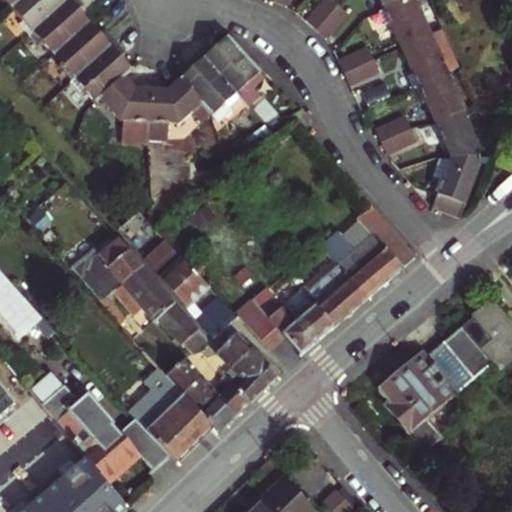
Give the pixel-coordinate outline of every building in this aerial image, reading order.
[(2,0),(11,8),(20,0),(2,0)] [(20,24),(29,34),(67,0),(20,0),(11,8),(23,22),(20,24)] [(41,42),(53,55),(89,23),(77,10),(83,5),(78,0),(67,0),(29,34),(38,44),(41,42)] [(316,32),(338,8),(329,0),(326,0),(305,22),(316,32)] [(380,13),(383,11),(377,0),(376,0),(374,1),(380,13)] [(377,0),(383,11),(407,0),(377,0)] [(388,23),(400,49),(430,35),(424,23),(414,0),(407,0),(383,11),(388,23)] [(414,0),(424,23),(432,19),(423,0),(414,0)] [(316,32),(326,41),(348,18),(338,8),(316,32)] [(380,13),(385,24),(388,23),(383,11),(380,13)] [(62,72),(71,81),(115,42),(106,31),(101,36),(89,23),(53,55),(65,69),(62,72)] [(430,35),(400,49),(412,75),(417,87),(447,73),(430,35)] [(252,88),(264,78),(227,37),(213,49),(209,43),(198,53),(236,95),(238,97),(248,108),(260,97),(252,88)] [(99,98),(123,76),(131,70),(125,63),(119,63),(118,64),(115,60),(124,52),(115,42),(71,81),(79,91),(82,89),(94,102),(99,98)] [(367,49),(337,62),(343,75),(373,61),(367,49)] [(236,95),(198,53),(188,62),(192,67),(179,79),(211,115),(212,116),(226,103),(236,95)] [(373,61),(343,75),(349,87),(378,74),(373,61)] [(434,125),(461,113),(464,111),(447,73),(417,87),(423,99),(434,125)] [(412,75),(407,77),(412,89),(414,88),(417,87),(412,75)] [(148,145),(148,141),(151,89),(134,88),(123,76),(99,98),(119,121),(122,121),(120,143),(148,145)] [(151,89),(148,141),(167,142),(168,123),(179,124),(191,113),(201,124),(211,115),(179,79),(167,90),(151,89)] [(414,88),(419,100),(423,99),(417,87),(414,88)] [(226,103),(228,106),(238,97),(236,95),(226,103)] [(292,117),(303,130),(312,123),(300,110),(292,117)] [(478,158),(477,149),(461,113),(434,125),(440,136),(450,159),(478,158)] [(380,143),(410,130),(404,117),(375,131),(380,143)] [(431,126),(436,138),(440,136),(434,125),(431,126)] [(410,130),(380,143),(386,156),(416,143),(410,130)] [(227,150),(234,159),(247,149),(240,140),(227,150)] [(431,209),(458,220),(479,167),(478,158),(450,159),(437,193),(431,209)] [(438,160),(426,189),(437,193),(450,159),(438,160)] [(191,180),(199,190),(209,181),(202,172),(191,180)] [(338,266),(366,299),(413,259),(369,207),(355,219),(357,221),(370,238),(347,258),(338,266)] [(210,209),(194,222),(204,234),(219,220),(210,209)] [(27,218),(35,228),(42,222),(34,212),(27,218)] [(335,234),(330,238),(347,258),(370,238),(357,221),(339,238),(335,234)] [(330,238),(319,248),(332,262),(336,268),(307,293),(303,287),(299,290),(300,292),(331,329),(366,299),(338,266),(347,258),(330,238)] [(122,285),(141,269),(117,240),(98,256),(107,267),(122,285)] [(187,310),(192,305),(209,290),(165,242),(144,261),(187,310)] [(99,304),(106,298),(109,296),(112,293),(122,285),(107,267),(98,256),(93,249),(68,268),(74,275),(99,304)] [(307,293),(336,268),(332,262),(303,287),(307,293)] [(240,287),(252,277),(245,267),(233,277),(240,287)] [(122,285),(112,293),(132,318),(142,310),(152,323),(173,306),(159,290),(141,269),(122,285)] [(300,292),(282,308),(266,291),(237,316),(268,351),(283,338),(299,357),(331,329),(300,292)] [(99,304),(119,325),(125,319),(107,298),(99,304)] [(511,364),(511,322),(491,298),(476,311),(479,314),(461,328),(491,365),(500,375),(511,364)] [(194,319),(212,340),(237,319),(218,299),(200,314),(194,319)] [(194,319),(200,314),(192,305),(187,310),(194,319)] [(191,355),(205,341),(173,306),(152,323),(153,323),(156,321),(181,347),(183,345),(191,355)] [(34,326),(47,340),(55,332),(43,318),(34,326)] [(491,365),(461,328),(442,344),(473,380),(491,365)] [(230,369),(251,349),(235,333),(215,354),(230,369)] [(473,380),(442,344),(425,359),(422,355),(380,391),(389,402),(384,406),(423,453),(440,439),(425,421),(473,380)] [(153,362),(162,355),(154,346),(146,353),(153,362)] [(233,388),(249,404),(277,376),(251,349),(230,369),(238,376),(234,380),(238,383),(233,388)] [(155,362),(160,368),(166,362),(161,356),(155,362)] [(201,379),(186,361),(184,359),(164,376),(181,395),(201,379)] [(143,383),(150,391),(128,413),(135,421),(169,456),(176,464),(211,429),(198,415),(181,395),(164,376),(158,370),(143,383)] [(230,379),(233,375),(228,371),(225,374),(230,379)] [(221,378),(226,383),(230,379),(225,374),(221,378)] [(209,395),(212,393),(201,379),(181,395),(198,415),(210,403),(206,399),(209,395)] [(233,419),(249,404),(233,388),(230,384),(216,397),(213,400),(233,419)] [(117,470),(136,454),(138,457),(151,472),(158,466),(169,456),(135,421),(127,429),(122,433),(116,426),(118,424),(86,390),(76,399),(66,388),(44,408),(87,458),(108,483),(120,473),(117,470)] [(0,415),(13,405),(0,389),(0,415)] [(213,400),(216,397),(212,393),(209,395),(206,399),(210,403),(198,415),(211,429),(217,435),(233,419),(213,400)] [(117,470),(120,473),(138,457),(136,454),(117,470)] [(108,483),(87,458),(24,511),(124,511),(126,510),(105,485),(108,483)] [(313,511),(283,479),(247,511),(313,511)] [(352,511),(354,511),(335,491),(321,503),(329,511),(352,511)]
